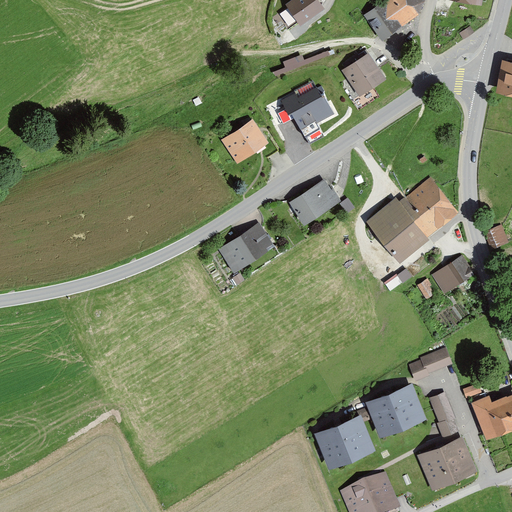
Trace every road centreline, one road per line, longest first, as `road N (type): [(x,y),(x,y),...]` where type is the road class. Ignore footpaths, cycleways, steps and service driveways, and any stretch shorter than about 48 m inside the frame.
road 1 (secondary): [(484,83),(429,85),(168,253),(73,287),(0,301)]
road 2 (secondary): [(511,334),(469,189),(484,83)]
road 3 (unknown): [(353,136),(379,177),(359,234),(387,271)]
road 4 (track): [(229,51),(285,52),(342,40),(375,45)]
